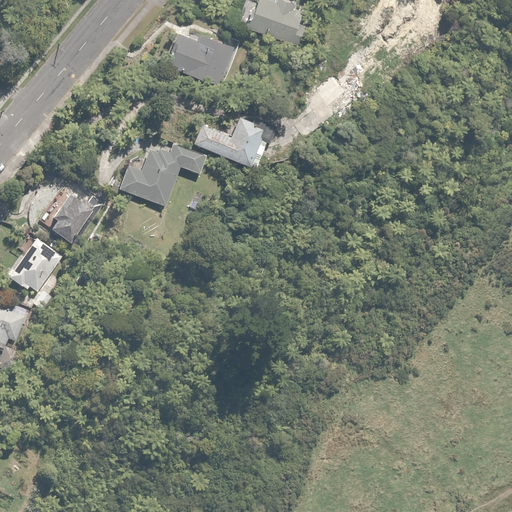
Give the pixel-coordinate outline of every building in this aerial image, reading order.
[(245,0),(239,24),(268,32),(291,39),(301,1),(296,0),(245,0)] [(173,48),(167,64),(219,85),(234,46),(178,23),(169,46),(173,48)] [(375,35),(363,33),(361,49),(372,51),(375,35)] [(352,100),(333,73),(313,88),(332,115),(352,100)] [(248,168),(260,139),(268,142),(275,127),(255,119),(253,125),(237,118),(229,138),(200,126),(192,145),(248,168)] [(125,166),(117,190),(165,207),(179,168),(196,174),(203,155),(172,144),(169,152),(162,150),(160,158),(146,153),(140,171),(125,166)] [(54,222),(48,230),(65,243),(77,227),(84,232),(96,217),(88,211),(93,205),(84,199),(80,204),(60,190),(53,199),(59,204),(49,218),(54,222)] [(0,205),(0,222),(4,224),(11,210),(0,205)] [(59,254),(34,237),(8,277),(33,294),(59,254)] [(4,309),(0,307),(0,361),(6,364),(28,310),(7,302),(4,309)]
